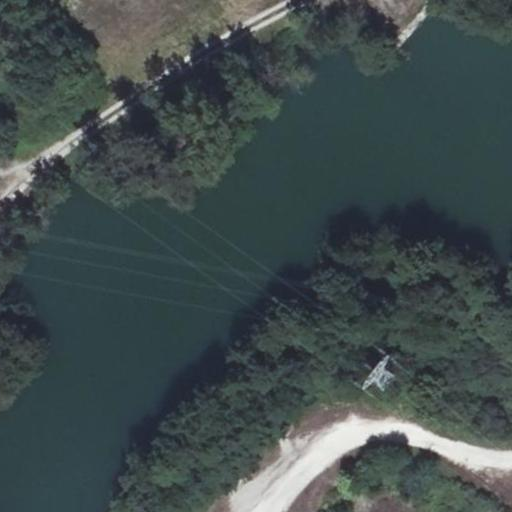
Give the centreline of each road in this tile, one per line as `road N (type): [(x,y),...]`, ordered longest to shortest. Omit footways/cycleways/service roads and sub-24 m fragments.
road 1 (track): [(0,171),(54,152),(231,37),(304,0)]
road 2 (track): [(511,460),(367,429),(323,447),(256,511)]
